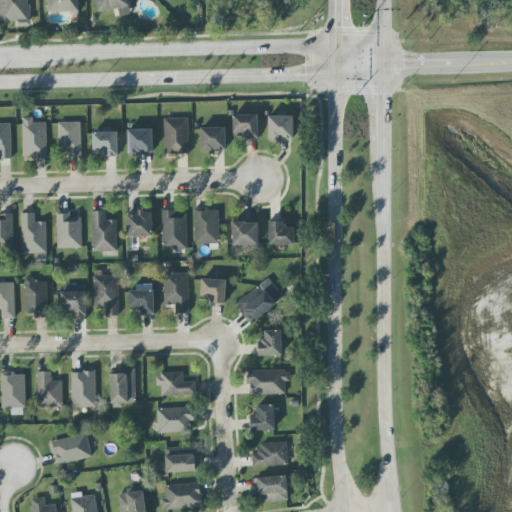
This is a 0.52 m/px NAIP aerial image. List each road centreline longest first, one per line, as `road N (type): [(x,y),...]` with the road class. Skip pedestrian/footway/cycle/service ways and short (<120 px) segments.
road 1 (tertiary): [(0,80),(511,63)]
road 2 (secondary): [(393,511),(384,49)]
road 3 (secondary): [(335,51),(344,511)]
road 4 (tertiary): [(335,51),(41,58)]
road 5 (residential): [(262,179),(0,188)]
road 6 (residential): [(219,343),(0,347)]
road 7 (residential): [(219,343),(228,511)]
